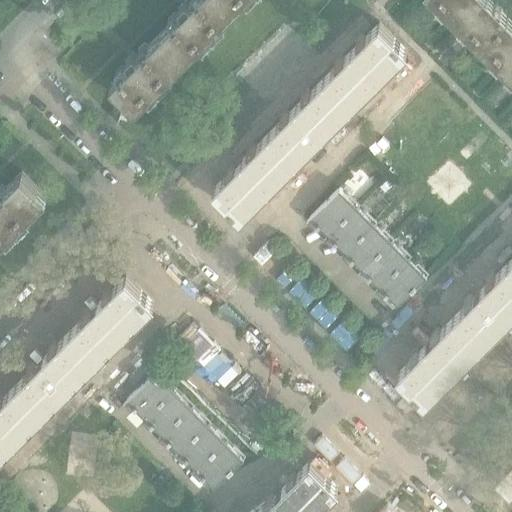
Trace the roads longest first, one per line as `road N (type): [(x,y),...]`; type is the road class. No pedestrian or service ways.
road 1 (residential): [(462,511),(140,188)]
road 2 (residential): [(0,329),(140,188)]
road 3 (residential): [(140,188),(1,49)]
